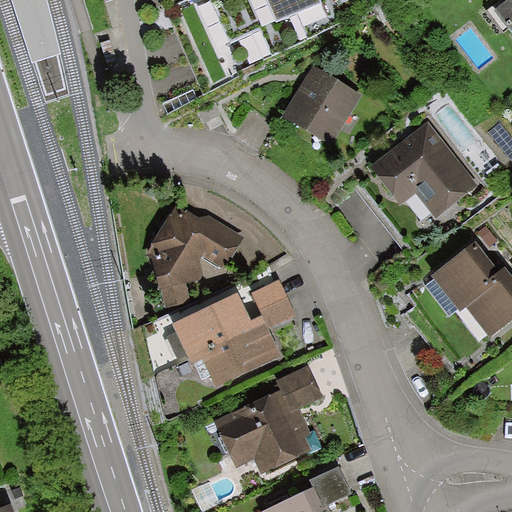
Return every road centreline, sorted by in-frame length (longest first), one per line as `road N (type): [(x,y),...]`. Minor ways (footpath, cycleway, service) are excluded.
road 1 (residential): [(405,494),(344,287),(311,232),(252,185),(149,144)]
road 2 (primary): [(120,511),(8,169)]
